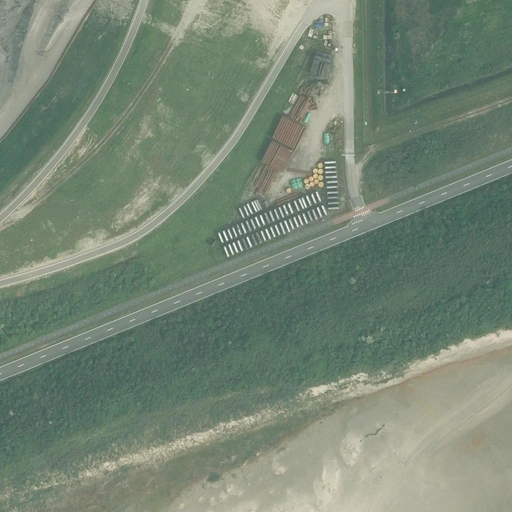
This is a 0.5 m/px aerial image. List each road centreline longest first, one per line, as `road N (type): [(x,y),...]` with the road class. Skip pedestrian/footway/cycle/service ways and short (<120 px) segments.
road 1 (unclassified): [(367,224),(0,376)]
road 2 (track): [(0,226),(79,167),(142,95),(199,0)]
road 3 (unclassified): [(367,224),(511,165)]
